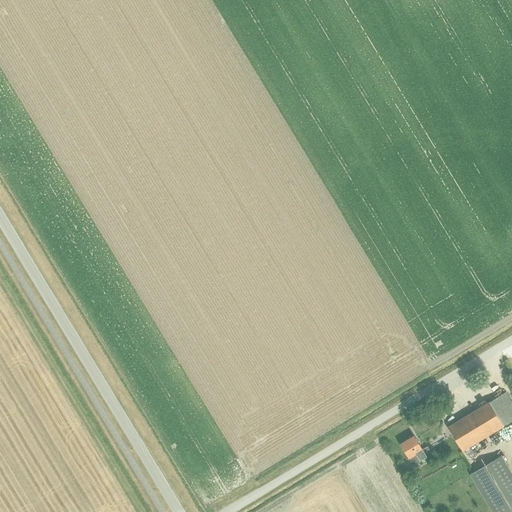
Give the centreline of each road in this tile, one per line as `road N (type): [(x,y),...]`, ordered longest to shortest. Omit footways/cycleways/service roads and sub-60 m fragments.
road 1 (tertiary): [(179,511),(0,215)]
road 2 (unclassified): [(229,511),(511,340)]
